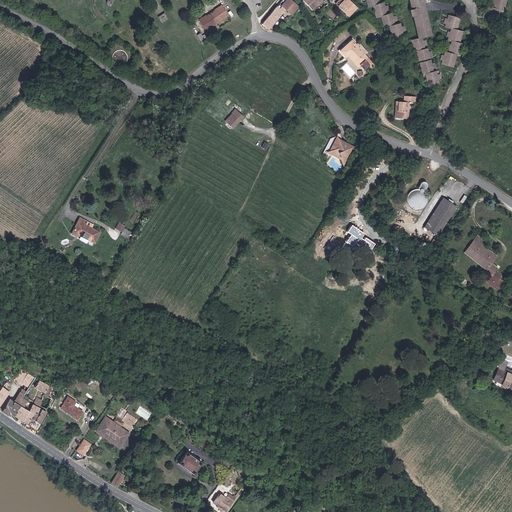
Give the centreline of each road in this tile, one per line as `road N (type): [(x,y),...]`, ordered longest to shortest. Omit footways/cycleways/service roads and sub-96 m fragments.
road 1 (unclassified): [(429,155),(352,125),(300,49),(272,35),(231,51),(178,90),(150,93),(0,6)]
road 2 (primary): [(0,414),(157,511)]
road 3 (residential): [(429,155),(474,37),(468,0)]
